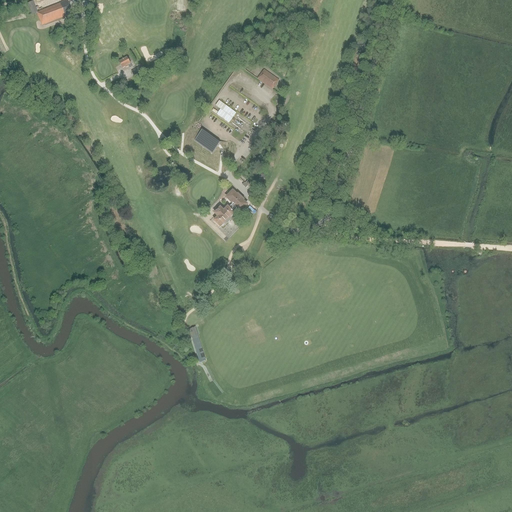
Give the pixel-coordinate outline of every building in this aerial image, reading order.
[(67,1),(36,13),(41,26),(72,14),(67,1)] [(130,69),(132,67),(130,65),(131,64),(127,58),(118,62),(122,68),(124,67),(125,68),(128,66),(130,69)] [(140,67),(132,71),(134,76),(143,72),(140,67)] [(279,81),(264,70),(258,79),(273,90),(279,81)] [(237,79),(250,88),(254,82),(240,73),(237,79)] [(207,139),(200,149),(218,161),(225,150),(207,139)] [(238,208),(240,211),(242,209),(243,210),(245,208),(244,207),(246,205),(244,204),(246,202),(237,194),(236,195),(233,192),(227,198),(232,203),(224,212),(220,209),(215,214),(218,218),(214,221),(221,228),(221,227),(222,227),(223,227),(224,226),(224,225),(224,224),(225,224),(227,224),(231,220),(231,218),(230,217),(234,214),(233,213),(238,208)] [(200,363),(207,361),(196,328),(188,330),(188,333),(190,333),(200,363)]
